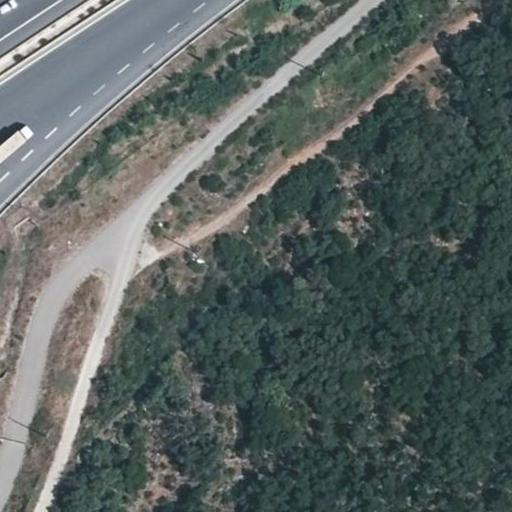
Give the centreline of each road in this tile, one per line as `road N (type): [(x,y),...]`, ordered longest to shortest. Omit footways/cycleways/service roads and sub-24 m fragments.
road 1 (track): [(55,511),(122,239)]
road 2 (motorway): [(0,128),(180,0)]
